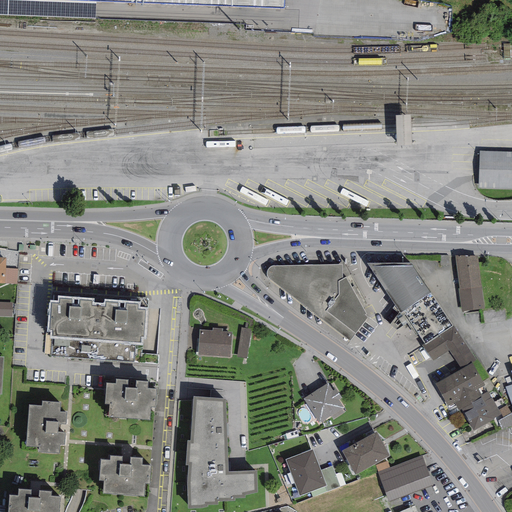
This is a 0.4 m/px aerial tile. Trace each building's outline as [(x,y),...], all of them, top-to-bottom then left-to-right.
[(96,1),(70,0),(0,0),(0,15),(96,19),(96,1)] [(511,152),(480,152),(479,188),(511,188),(511,152)] [(458,289),(461,311),(484,309),(478,256),(455,255),(459,288),(458,289)] [(411,263),(367,263),(416,336),(418,334),(424,344),(453,325),(431,293),(411,263)] [(342,264),(274,265),(272,266),(269,267),(268,268),(267,270),(267,273),(267,275),(268,277),(270,279),(350,341),(368,317),(365,314),(367,313),(346,276),(342,278),(342,264)] [(18,269),(6,268),(5,283),(17,284),(18,269)] [(148,298),(53,291),(49,333),(53,334),(51,355),(134,361),(135,341),(142,342),(145,311),(147,311),(148,298)] [(12,303),(0,302),(0,316),(12,316),(12,303)] [(422,345),(433,361),(449,350),(461,369),(473,363),(476,360),(453,325),(424,344),(422,345)] [(199,330),(198,355),(230,357),(232,332),(222,331),(222,329),(213,328),(212,331),(199,330)] [(252,329),(242,328),(236,357),(246,359),(252,329)] [(461,369),(435,384),(447,406),(454,403),(458,410),(461,409),(481,398),(480,396),(481,395),(478,389),(485,385),(473,363),(461,369)] [(109,404),(108,417),(149,420),(150,407),(155,408),(156,389),(147,388),(147,382),(136,381),(136,388),(127,387),(128,380),(116,379),(116,384),(107,383),(105,403),(109,404)] [(303,399),(319,423),(331,416),(333,420),(344,412),(342,409),(344,408),(339,400),(342,398),(336,389),(333,391),(328,383),(303,399)] [(481,398),(461,409),(473,430),(501,415),(498,410),(488,392),(481,395),(480,396),(481,398)] [(225,399),(193,396),(190,440),(187,440),(186,465),(188,465),(187,483),(188,508),(202,508),(207,507),(207,505),(218,504),(218,501),(234,501),(234,498),(245,498),(245,495),(257,492),(256,471),(228,472),(225,399)] [(43,406),(29,405),(26,446),(39,447),(39,451),(58,453),(59,443),(64,444),(65,433),(58,433),(59,424),(66,424),(67,413),(59,412),(60,403),(43,402),(43,406)] [(507,405),(498,410),(501,415),(503,418),(511,413),(507,405)] [(511,412),(511,413),(503,418),(499,420),(501,430),(511,425),(511,412)] [(342,451),(356,475),(390,456),(376,432),(342,451)] [(312,449),(285,460),(300,497),(325,486),(327,486),(321,470),(312,449)] [(104,480),(103,494),(144,496),(145,484),(149,484),(150,465),(142,465),(142,458),(131,458),(130,464),(121,464),(122,456),(110,456),(110,460),(101,459),(99,480),(104,480)] [(377,472),(389,502),(433,486),(422,456),(377,472)] [(332,466),(321,470),(327,486),(325,486),(327,492),(340,487),(332,466)] [(58,511),(60,497),(50,496),(51,492),(40,491),(39,498),(30,498),(31,490),(19,489),(18,496),(9,496),(8,511),(58,511)]
